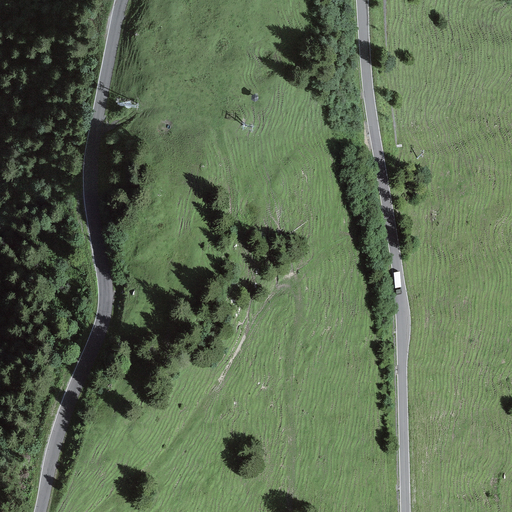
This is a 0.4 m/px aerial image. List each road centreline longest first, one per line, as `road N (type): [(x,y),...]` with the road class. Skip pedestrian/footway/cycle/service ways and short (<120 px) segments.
road 1 (tertiary): [(39,511),(66,408),(105,306),(91,160),(122,0)]
road 2 (tertiary): [(361,0),(401,314),(404,511)]
